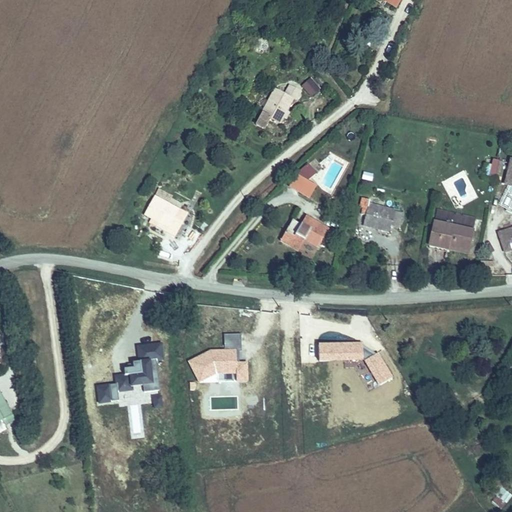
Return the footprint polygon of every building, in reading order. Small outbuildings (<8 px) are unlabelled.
[(264,112),(283,123),(285,118),(289,112),(297,99),(300,101),(306,91),(294,84),(288,94),(278,88),(264,112)] [(502,161),(487,157),(481,177),(496,181),(502,161)] [(330,162),(326,181),(340,183),(343,164),(330,162)] [(313,174),(302,167),(294,180),(304,187),(313,174)] [(362,171),(361,178),(371,180),(372,172),(362,171)] [(402,209),(359,199),(357,209),(364,210),(362,221),(388,227),(388,223),(399,225),(402,209)] [(199,216),(167,201),(158,220),(165,223),(181,231),(179,235),(188,239),(199,216)] [(441,209),(439,219),(473,226),(475,217),(441,209)] [(305,214),(301,222),(308,226),(312,219),(305,214)] [(308,226),(301,222),(294,217),(281,237),(301,250),(305,244),(316,251),(329,229),(312,219),(308,226)] [(511,218),(511,224),(511,239),(496,246),(503,265),(511,260),(511,218)] [(431,242),(446,246),(448,240),(471,246),(475,229),(437,219),(431,242)] [(165,223),(163,227),(179,235),(181,231),(165,223)] [(448,240),(446,246),(469,252),(471,246),(448,240)] [(480,258),(478,269),(492,271),(494,261),(480,258)] [(0,400),(0,418),(8,411),(0,400)] [(511,495),(501,486),(490,499),(502,508),(511,495)]
